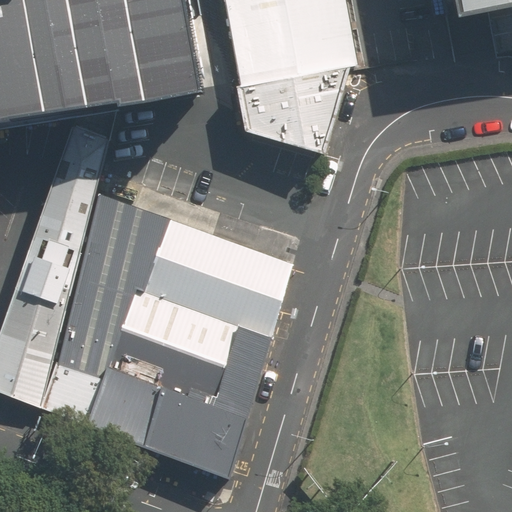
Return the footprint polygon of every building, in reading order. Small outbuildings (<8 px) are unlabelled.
[(175,0),(0,0),(0,132),(76,119),(118,112),(192,100),(190,84),(175,0)] [(344,0),(227,0),(244,84),(236,86),(238,92),(246,130),(322,153),(341,65),(358,66),(344,0)] [(511,0),(453,0),(457,18),(511,7),(511,0)] [(118,112),(76,119),(0,337),(0,391),(43,408),(103,168),(118,112)] [(231,478),(303,240),(103,168),(43,408),(231,478)]
